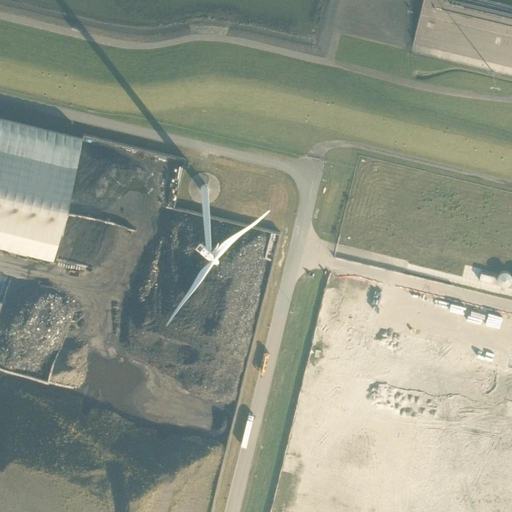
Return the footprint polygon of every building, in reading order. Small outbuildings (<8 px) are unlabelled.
[(432,7),(441,9),(442,0),(416,0),(415,10),(430,14),(432,7)] [(449,0),(449,17),(474,17),(474,12),(487,12),(487,6),(478,6),(478,0),(449,0)] [(82,138),(0,118),(0,245),(53,258),(82,138)] [(494,275),(480,272),(479,279),(492,283),(494,275)] [(366,311),(356,351),(383,357),(393,318),(366,311)] [(48,328),(48,339),(42,339),(42,343),(60,343),(60,328),(48,328)] [(445,330),(435,370),(483,382),(493,342),(445,330)] [(367,403),(365,415),(390,419),(392,407),(367,403)] [(437,511),(483,511),(486,500),(441,491),(437,511)]
